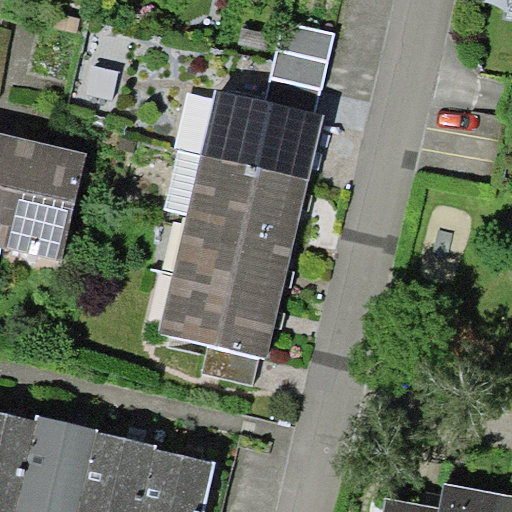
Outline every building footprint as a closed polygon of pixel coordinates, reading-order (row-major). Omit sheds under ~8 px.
[(281,21),(262,104),(313,116),(333,33),(281,21)] [(265,359),(322,119),(313,116),(262,104),(215,93),(158,334),(265,359)] [(0,248),(62,263),(86,157),(0,137),(0,248)] [(204,511),(216,463),(34,416),(32,422),(0,413),(0,511),(204,511)] [(497,511),(501,497),(444,486),(439,511),(497,511)] [(511,511),(511,498),(501,497),(497,511),(511,511)]
